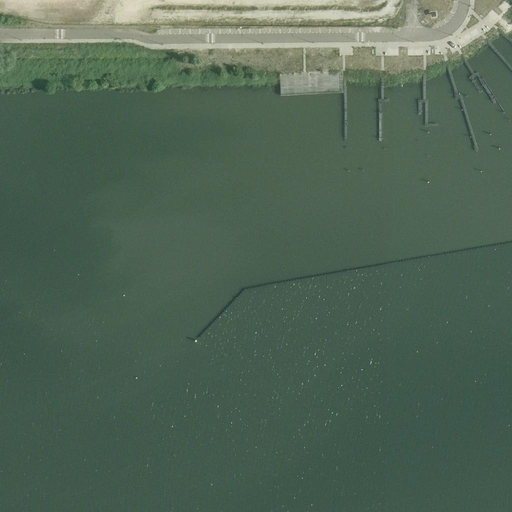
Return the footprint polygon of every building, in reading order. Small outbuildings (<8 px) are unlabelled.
[(398,46),(377,45),(377,52),(389,53),(388,55),(398,55),(398,46)] [(483,74),(483,75),(483,76),(483,77),(492,92),(504,111),(505,112),(506,113),(506,114),(507,115),(509,115),(511,115),(511,114),(511,105),(491,73),(491,72),(490,71),(489,71),(488,71),(487,71),(486,71),(485,72),(484,72),(484,73),(483,73),(483,74)] [(466,88),(466,90),(466,91),(466,92),(502,150),(503,151),(504,152),(505,153),(506,153),(508,153),(509,152),(510,152),(511,150),(511,149),(511,148),(511,146),(475,86),(474,86),(473,85),(472,85),(471,85),(470,85),(469,85),(468,85),(468,86),(467,86),(466,87),(466,88)] [(409,115),(408,144),(408,146),(409,147),(409,148),(410,148),(410,149),(411,149),(412,149),(413,149),(414,149),(415,149),(415,148),(416,147),(417,145),(417,144),(417,117),(417,116),(417,115),(416,114),(415,113),(414,112),(413,112),(412,112),(411,113),(410,113),(409,114),(409,115)] [(349,119),(349,120),(349,122),(350,173),(350,174),(351,174),(352,175),(355,175),(357,175),(358,175),(359,174),(360,173),(360,172),(359,118),(359,117),(358,117),(357,116),(356,116),(355,115),(354,115),(353,115),(352,116),(351,116),(350,117),(349,119)] [(388,123),(387,152),(388,154),(388,155),(388,156),(389,156),(390,157),(391,157),(392,157),(393,157),(394,157),(394,156),(395,155),(396,155),(396,153),(396,152),(396,125),(396,124),(396,123),(395,122),(394,121),(393,120),(392,120),(391,120),(390,120),(389,121),(388,122),(388,123)] [(429,128),(429,130),(429,181),(429,182),(430,182),(430,183),(431,183),(434,184),(436,183),(437,183),(438,183),(439,182),(439,181),(439,180),(439,127),(439,126),(438,125),(437,124),(436,124),(435,124),(434,123),(434,124),(433,124),(432,124),(431,125),(430,126),(430,127),(429,128)] [(461,139),(461,141),(461,142),(462,144),(477,193),(479,194),(483,194),(484,193),(485,192),(486,191),(486,190),(486,189),(470,138),(470,137),(469,137),(469,136),(468,136),(467,136),(465,136),(464,137),(463,137),(462,138),(461,139)]
